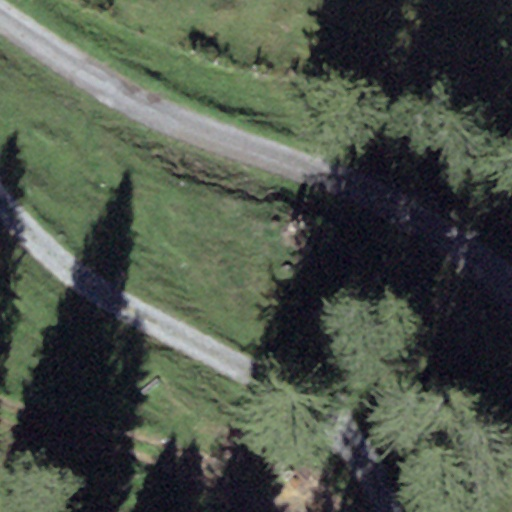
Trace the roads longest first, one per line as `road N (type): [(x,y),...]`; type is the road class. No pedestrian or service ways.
road 1 (track): [(0,13),(135,99),(433,217),(511,283)]
road 2 (track): [(386,511),(368,467),(317,409),(74,276),(0,202)]
road 3 (track): [(264,511),(209,472),(0,404)]
